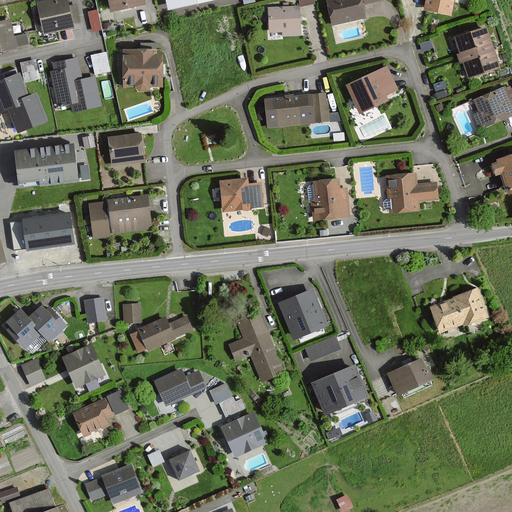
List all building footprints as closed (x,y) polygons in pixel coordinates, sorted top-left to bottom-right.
[(66,0),(52,0),(39,3),(45,32),(72,26),(66,0)] [(109,0),(112,11),(145,4),(143,0),(109,0)] [(167,0),(169,9),(211,0),(167,0)] [(361,0),(328,0),(333,23),(365,16),(361,0)] [(427,0),(426,10),(451,15),(453,0),(427,0)] [(300,6),(269,7),(270,30),(301,29),(300,6)] [(100,7),(90,8),(92,29),(103,28),(100,7)] [(0,50),(15,48),(14,45),(27,43),(25,35),(13,37),(9,20),(0,21),(0,50)] [(487,28),(457,38),(469,77),(499,67),(487,28)] [(96,73),(112,69),(107,49),(91,53),(96,73)] [(157,50),(124,50),(124,55),(124,85),(162,85),(162,55),(157,55),(157,50)] [(37,56),(21,60),(25,79),(41,76),(37,56)] [(102,106),(95,77),(82,80),(77,58),(54,63),(56,71),(52,72),(59,105),(72,103),(74,112),(102,106)] [(386,67),(348,85),(361,112),(388,100),(385,95),(397,89),(386,67)] [(45,121),(35,94),(27,97),(18,74),(0,81),(0,101),(4,111),(12,108),(20,131),(45,121)] [(481,113),(475,115),(481,129),(511,116),(511,94),(509,88),(506,90),(505,88),(475,100),(481,113)] [(330,121),(327,93),(312,95),(265,100),(268,127),(315,123),(330,121)] [(142,133),(108,137),(112,166),(146,162),(142,133)] [(78,179),(74,144),(16,151),(20,182),(41,180),(42,184),(78,179)] [(495,165),(498,174),(502,173),(509,194),(511,192),(511,155),(498,160),(499,163),(495,165)] [(92,177),(90,162),(81,164),(83,178),(92,177)] [(389,177),(393,213),(417,210),(416,203),(439,201),(436,183),(418,185),(416,174),(389,177)] [(264,207),(261,184),(248,185),(247,179),(221,181),(224,211),(250,208),(264,207)] [(339,180),(315,182),(317,201),(313,202),(315,220),(348,216),(345,188),(340,189),(339,180)] [(146,196),(108,200),(108,202),(90,204),(93,238),(111,236),(111,232),(150,228),(146,196)] [(29,218),(23,219),(23,222),(12,223),(15,249),(27,247),(28,250),(74,244),(70,212),(64,213),(44,216),(29,218)] [(455,300),(433,308),(442,331),(464,323),(465,326),(489,317),(478,288),(454,296),(455,300)] [(311,290),(281,302),(296,338),(326,326),(311,290)] [(104,297),(84,300),(88,323),(107,320),(104,297)] [(68,325),(61,317),(46,301),(28,317),(43,334),(50,342),(68,325)] [(141,303),(123,304),(124,324),(143,322),(141,303)] [(3,325),(25,349),(43,334),(28,317),(21,309),(3,325)] [(238,321),(246,338),(231,344),(237,360),(251,354),(262,382),(285,373),(260,312),(238,321)] [(194,330),(187,315),(169,323),(166,316),(138,330),(139,331),(130,335),(139,353),(147,349),(149,351),(170,341),(176,338),(194,330)] [(336,335),(305,348),(311,362),(342,349),(336,335)] [(91,344),(63,357),(77,387),(105,374),(91,344)] [(21,365),(31,387),(47,379),(36,358),(21,365)] [(421,360),(390,373),(399,394),(434,379),(429,367),(425,369),(421,360)] [(355,365),(313,382),(325,413),(368,396),(355,365)] [(155,381),(166,406),(206,388),(199,372),(185,378),(182,370),(155,381)] [(226,383),(210,390),(216,404),(232,396),(226,383)] [(128,408),(120,391),(108,396),(116,414),(128,408)] [(108,424),(105,418),(112,415),(105,399),(74,413),(81,431),(84,434),(108,424)] [(223,427),(236,457),(266,443),(253,413),(223,427)] [(160,450),(148,455),(154,467),(165,462),(160,450)] [(191,451),(171,460),(180,480),(199,471),(191,451)] [(131,464),(102,475),(103,478),(86,485),(92,499),(109,493),(114,503),(142,492),(131,464)] [(56,511),(55,509),(49,490),(11,504),(14,511),(56,511)] [(349,492),(338,497),(343,509),(354,504),(349,492)]
